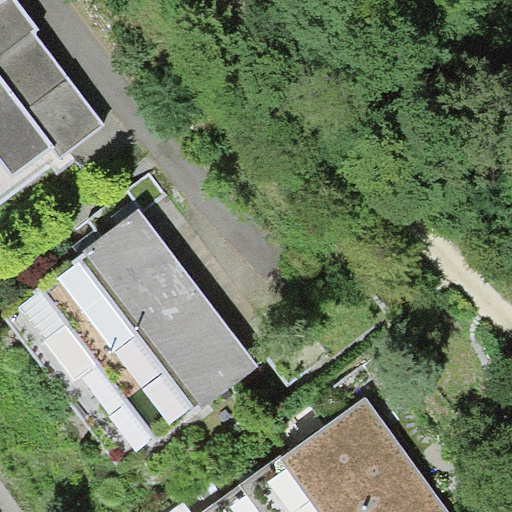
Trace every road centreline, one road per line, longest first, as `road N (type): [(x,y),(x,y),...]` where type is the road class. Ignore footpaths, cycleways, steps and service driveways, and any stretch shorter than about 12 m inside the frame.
road 1 (residential): [(49,0),(281,321)]
road 2 (track): [(511,305),(260,0)]
